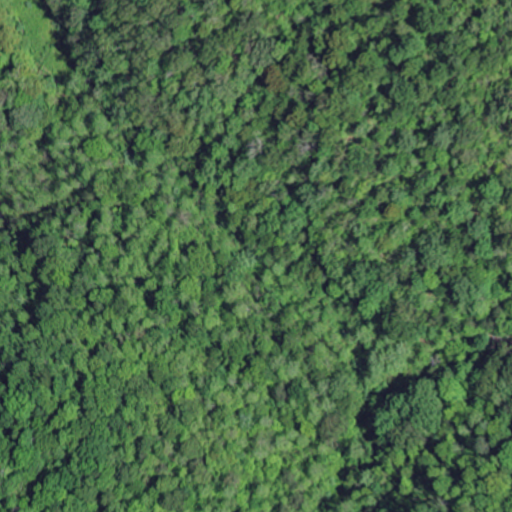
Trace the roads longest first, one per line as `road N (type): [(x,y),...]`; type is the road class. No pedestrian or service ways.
road 1 (residential): [(307,241),(368,301),(419,328),(459,338),(511,327)]
road 2 (track): [(368,511),(390,401),(417,351)]
